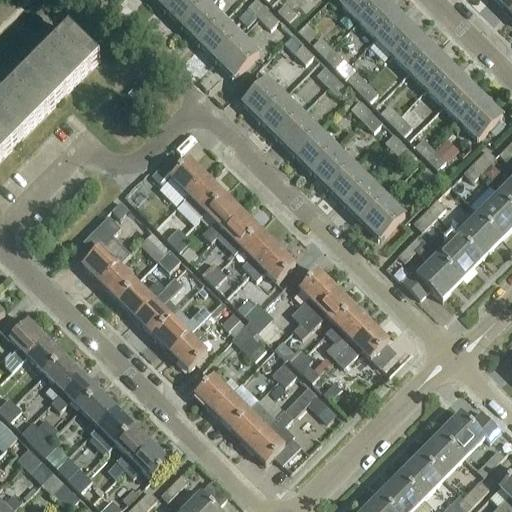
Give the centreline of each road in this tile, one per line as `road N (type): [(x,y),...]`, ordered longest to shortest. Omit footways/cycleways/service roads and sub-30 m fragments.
road 1 (residential): [(0,246),(266,511)]
road 2 (residential): [(452,360),(197,106)]
road 3 (residential): [(197,106),(135,164),(83,150),(0,234)]
road 4 (residential): [(452,360),(298,511)]
road 5 (residential): [(197,106),(112,16)]
